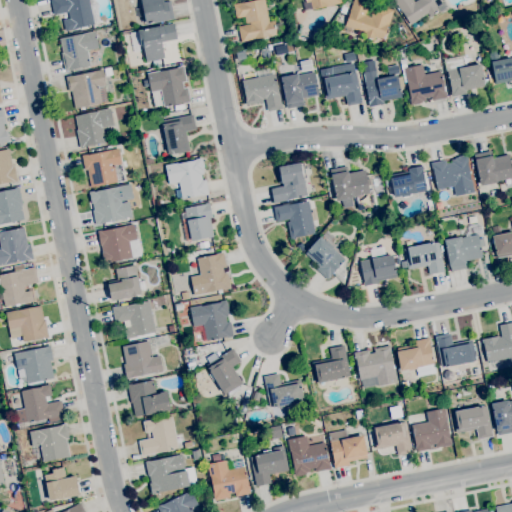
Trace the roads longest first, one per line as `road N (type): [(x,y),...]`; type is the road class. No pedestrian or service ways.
road 1 (residential): [(202,0),(249,223),(263,260),(292,298),(335,315),(398,314),(511,291)]
road 2 (residential): [(15,0),(122,511)]
road 3 (residential): [(511,115),(423,134),(310,137),(233,152)]
road 4 (residential): [(294,511),(511,464)]
